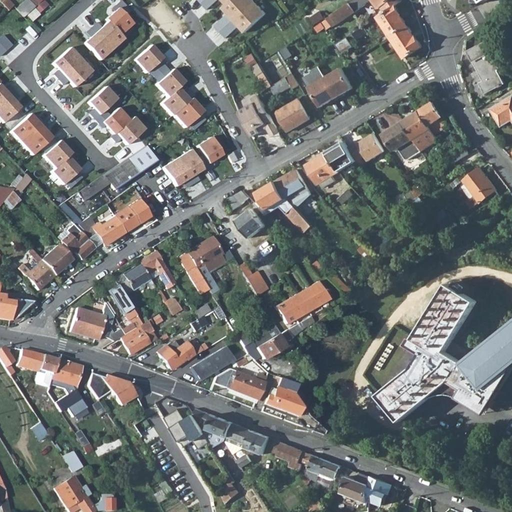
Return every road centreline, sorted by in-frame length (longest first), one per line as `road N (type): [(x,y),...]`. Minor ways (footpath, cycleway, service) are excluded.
road 1 (residential): [(491,511),(141,377)]
road 2 (residential): [(259,170),(78,283),(39,318),(28,341)]
road 3 (residential): [(88,0),(27,55),(27,79),(105,167)]
road 4 (residential): [(447,64),(259,170)]
road 5 (residential): [(141,377),(208,511)]
road 6 (residential): [(195,43),(259,170)]
road 7 (unknown): [(392,320),(448,271),(511,274)]
road 8 (residential): [(447,64),(465,115),(511,177)]
